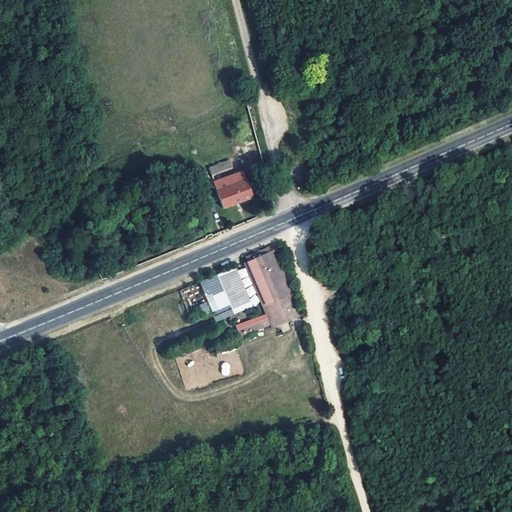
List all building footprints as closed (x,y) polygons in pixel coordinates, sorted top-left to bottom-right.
[(241,170),(236,156),(209,168),(213,180),(241,170)] [(252,197),(241,170),(213,180),(225,208),(252,197)] [(272,328),(302,316),(280,246),(244,263),(272,328)] [(237,267),(200,281),(215,321),(254,306),(250,295),(255,293),(252,286),(245,289),(237,267)] [(206,302),(199,305),(204,315),(211,312),(206,302)] [(222,375),(230,374),(229,362),(221,363),(222,375)]
